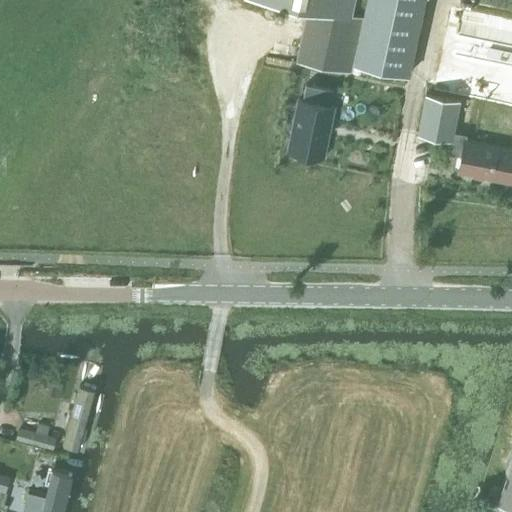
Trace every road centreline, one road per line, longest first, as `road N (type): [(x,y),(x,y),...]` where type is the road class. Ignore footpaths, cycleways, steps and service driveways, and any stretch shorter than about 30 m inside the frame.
road 1 (unclassified): [(511,298),(13,291)]
road 2 (track): [(254,511),(262,464),(252,442),(219,424),(204,404),(220,295)]
